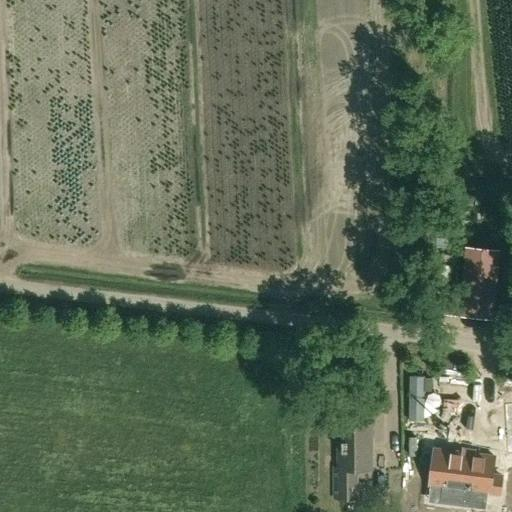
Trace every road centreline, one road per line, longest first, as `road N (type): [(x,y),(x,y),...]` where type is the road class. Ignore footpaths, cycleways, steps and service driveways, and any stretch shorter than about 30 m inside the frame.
road 1 (unclassified): [(511,350),(0,286)]
road 2 (track): [(424,340),(431,0)]
